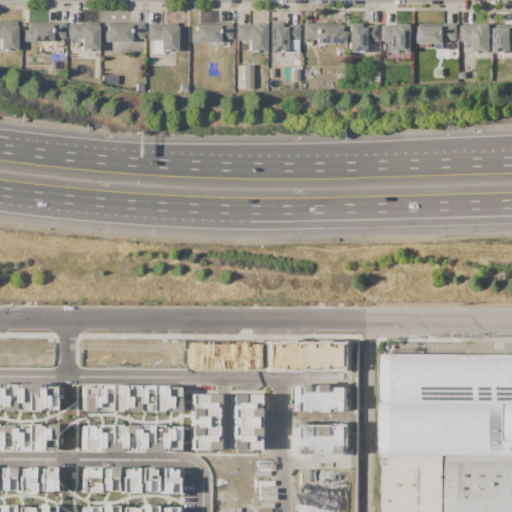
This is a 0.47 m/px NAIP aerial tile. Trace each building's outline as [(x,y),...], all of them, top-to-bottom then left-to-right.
[(0,22),(16,22),(16,49),(9,49),(9,50),(2,50),(0,50),(0,22)] [(65,22),(65,38),(52,38),(52,41),(23,40),(23,30),(27,30),(27,22),(65,22)] [(98,22),(97,50),(88,50),(88,51),(84,51),(84,50),(80,50),(81,39),(68,39),(68,31),(68,23),(86,23),(86,22),(98,22)] [(143,22),(143,38),(140,38),(140,39),(135,39),(135,38),(130,38),(130,41),(102,41),(102,30),(106,30),(106,22),(143,22)] [(147,23),(165,23),(165,22),(177,22),(176,51),(162,51),(162,53),(152,53),(152,40),(147,40),(147,23)] [(232,23),(231,38),(218,38),(218,42),(190,42),(190,30),(194,30),(194,22),(232,23)] [(265,23),(265,52),(248,52),(248,40),(236,40),(236,24),(254,24),(254,23),(265,23)] [(269,23),(281,23),(281,24),(299,24),(299,40),(286,40),(286,47),(289,47),(289,51),(286,51),(286,53),(269,53),(269,23)] [(303,23),(338,23),(338,25),(340,25),(340,31),(344,31),(344,43),(326,43),(315,43),(315,39),(303,39),(303,23)] [(348,23),(360,23),(360,25),(378,24),(378,41),(365,41),(365,52),(348,52),(348,23)] [(382,25),(400,25),(400,24),(412,24),(412,31),(410,31),(411,52),(394,52),(388,52),(388,41),(382,41),(382,25)] [(457,24),(457,40),(444,40),(444,43),(430,43),(431,47),(417,47),(417,43),(415,43),(415,32),(419,32),(419,24),(457,24)] [(490,24),(490,47),(489,47),(489,52),(473,52),(473,41),(460,41),(460,26),(478,26),(478,24),(490,24)] [(494,24),(506,24),(506,26),(511,26),(511,42),(511,52),(494,52),(494,24)] [(265,344),(274,344),(274,346),(279,346),(279,342),(290,342),(290,344),(323,344),(323,342),(334,343),(334,346),(338,346),(338,344),(348,344),(348,367),(334,367),(334,369),(310,370),(310,369),(302,369),(278,369),(278,367),(265,367),(265,344)] [(511,403),(380,403),(380,355),(511,355),(511,403)] [(0,382),(0,410),(54,412),(54,383),(0,382)] [(80,409),(175,410),(176,385),(80,384),(80,409)] [(292,411),(304,411),(304,409),(306,410),(306,412),(317,412),(317,410),(323,410),(323,412),(334,412),(334,410),(348,411),(348,387),(334,387),(334,384),(323,384),(323,386),(317,386),(317,384),(306,384),(306,386),(303,386),(303,385),(293,385),(292,411)] [(511,455),(443,455),(382,455),(379,455),(380,403),(511,403),(511,455)] [(54,422),(0,421),(0,449),(54,450),(54,422)] [(80,425),(80,450),(176,450),(176,425),(80,425)] [(292,426),(303,426),(303,428),(306,428),(306,426),(318,426),(318,428),(322,428),(322,426),(334,426),(334,428),(337,428),(337,426),(348,426),(347,453),(292,453),(292,426)] [(443,511),(382,511),(382,455),(443,455),(443,511)] [(511,511),(443,511),(443,455),(511,455),(511,511)] [(54,465),(0,464),(0,492),(53,494),(54,465)] [(79,492),(114,493),(115,465),(80,465),(79,492)] [(118,492),(175,493),(176,466),(119,465),(118,492)] [(79,503),(78,511),(113,511),(114,503),(79,503)]
